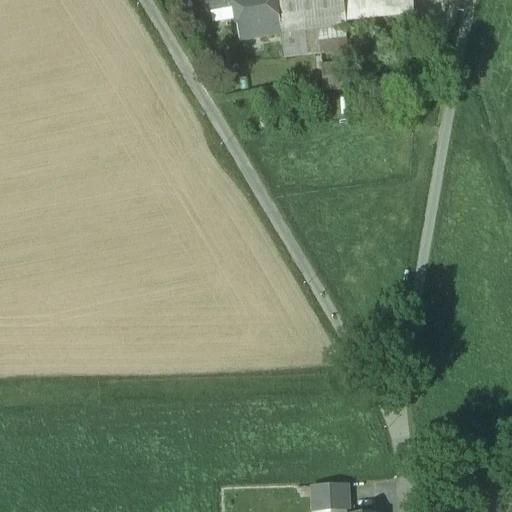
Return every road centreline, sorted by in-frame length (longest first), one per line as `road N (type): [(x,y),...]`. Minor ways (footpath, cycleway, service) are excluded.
road 1 (unclassified): [(394,412),(146,0)]
road 2 (residential): [(470,0),(394,412)]
